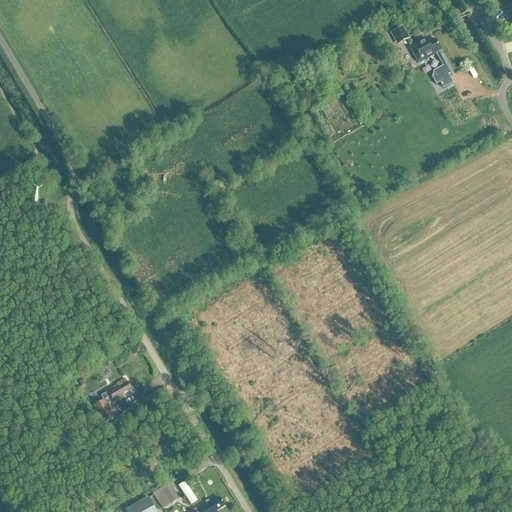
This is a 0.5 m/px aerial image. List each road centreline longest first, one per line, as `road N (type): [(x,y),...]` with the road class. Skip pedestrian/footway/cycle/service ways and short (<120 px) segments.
road 1 (unclassified): [(248,511),(73,223),(71,159),(0,40)]
road 2 (unclassified): [(511,124),(501,103),(506,66),(469,0)]
